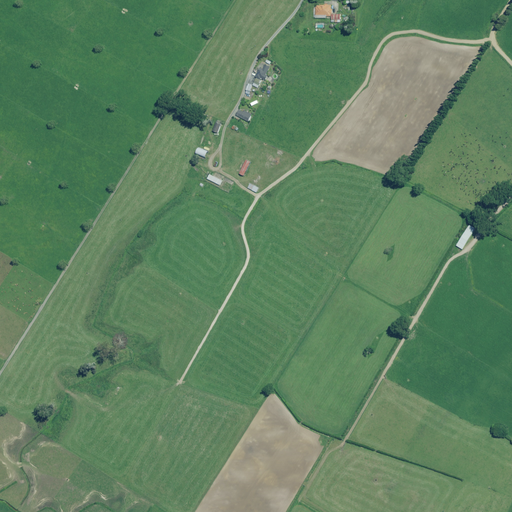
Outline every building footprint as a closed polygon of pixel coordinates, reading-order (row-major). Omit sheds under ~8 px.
[(333,10),(332,10),(332,5),(317,5),(317,15),(327,15),(327,16),(332,16),(332,15),(332,13),(333,14),(333,10)] [(342,22),(342,14),(333,14),(333,22),(336,22),(342,22)] [(271,67),(266,64),(264,69),(261,68),(257,77),(261,79),(262,78),(267,80),(269,75),(267,75),(271,67)] [(262,80),(257,78),(254,85),(259,88),(260,86),(260,85),(262,80)] [(244,112),(240,110),(237,115),(249,122),(253,115),(245,111),(244,112)] [(222,124),(217,122),(213,131),(219,133),(222,124)] [(209,151),(199,148),(197,154),(206,157),(209,151)] [(252,162),(247,160),(241,174),(245,176),(252,162)] [(223,181),(210,174),(208,179),(221,185),(223,181)] [(260,188),(251,183),(249,188),(257,192),(260,188)] [(476,228),(470,224),(457,246),(463,249),(476,228)]
